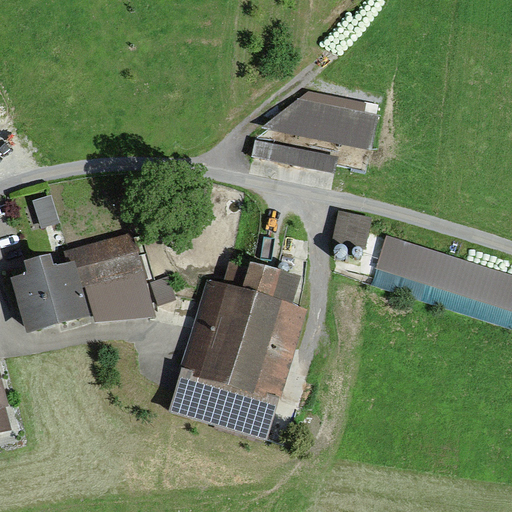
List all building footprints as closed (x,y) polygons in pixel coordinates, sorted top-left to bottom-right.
[(377,117),(304,100),(275,130),(369,151),(377,117)] [(332,190),(341,151),(260,131),(250,170),(332,190)] [(33,193),(42,223),(62,217),(53,187),(33,193)] [(336,231),(370,233),(371,210),(338,207),(336,231)] [(511,278),(386,240),(376,272),(511,314),(511,278)] [(75,270),(22,284),(35,332),(92,317),(85,288),(143,273),(135,244),(73,260),(75,270)] [(242,296),(207,286),(168,419),(267,448),(306,313),(294,310),(302,283),(250,268),(242,296)] [(153,277),(157,298),(176,295),(171,273),(153,277)] [(0,371),(0,431),(14,428),(0,371)]
